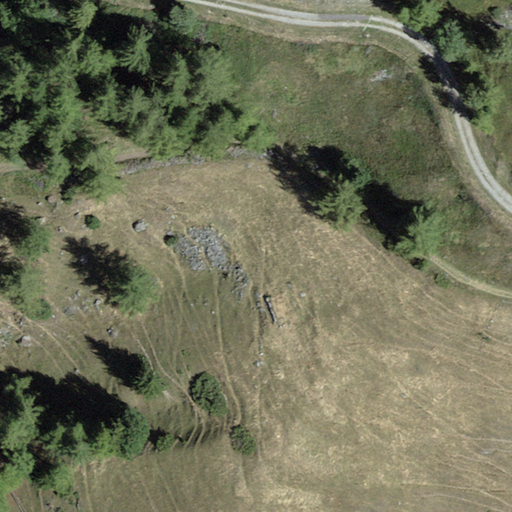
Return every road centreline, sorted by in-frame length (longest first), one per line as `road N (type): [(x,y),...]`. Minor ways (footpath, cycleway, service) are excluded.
road 1 (track): [(511,299),(440,270),(262,144),(222,138),(0,177)]
road 2 (track): [(168,0),(367,23),(431,67),(471,164),(511,208)]
